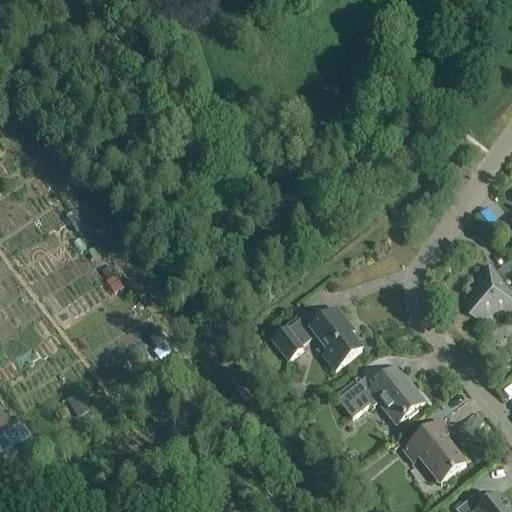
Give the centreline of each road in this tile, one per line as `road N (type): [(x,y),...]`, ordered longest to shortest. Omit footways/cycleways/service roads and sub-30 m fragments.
road 1 (track): [(335,511),(222,362),(226,301),(425,29),(456,0)]
road 2 (residential): [(511,432),(422,321),(413,292),(511,139)]
